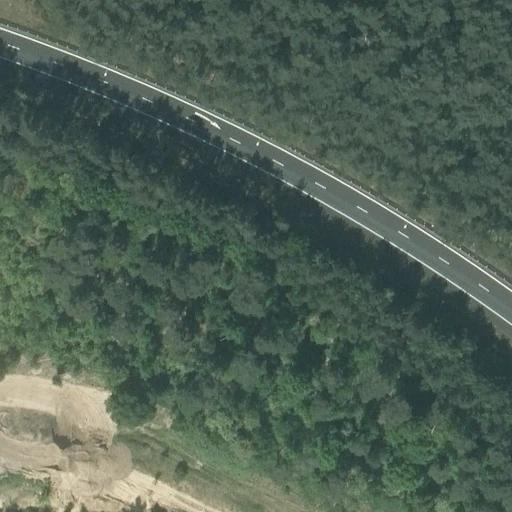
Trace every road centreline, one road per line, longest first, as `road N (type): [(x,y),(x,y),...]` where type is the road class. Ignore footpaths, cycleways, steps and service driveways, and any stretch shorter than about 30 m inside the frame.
road 1 (motorway): [(0,42),(288,163),(511,301)]
road 2 (track): [(0,434),(40,422),(115,426),(186,451),(284,511)]
